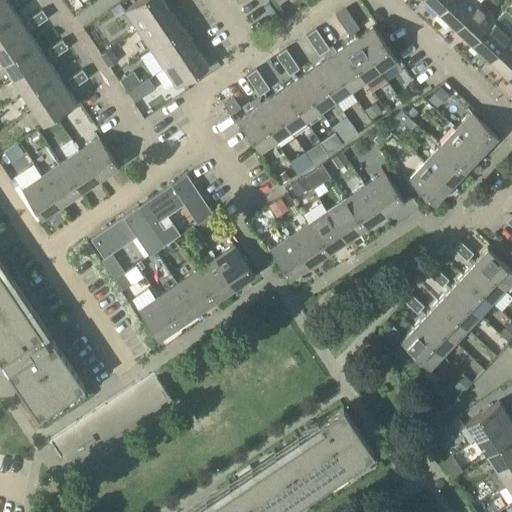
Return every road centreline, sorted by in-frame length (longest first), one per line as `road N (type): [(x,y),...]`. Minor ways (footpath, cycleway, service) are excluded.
road 1 (residential): [(167,173),(211,143),(194,102),(336,0)]
road 2 (residential): [(167,173),(53,0)]
road 3 (residential): [(511,126),(379,0)]
road 4 (residential): [(48,253),(167,173)]
road 5 (residential): [(48,253),(124,367)]
